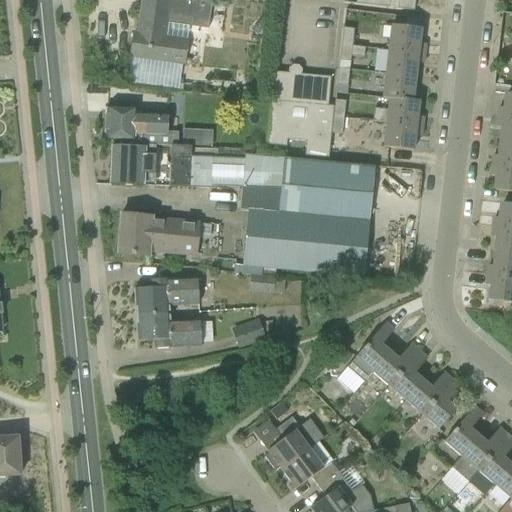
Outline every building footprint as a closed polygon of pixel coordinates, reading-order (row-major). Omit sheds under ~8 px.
[(142,0),(137,35),(134,34),(130,58),(181,65),(185,42),(164,39),(166,25),(207,31),(211,0),(142,0)] [(398,0),(372,0),(372,6),(397,9),(398,0)] [(415,0),(412,0),(398,0),(397,9),(414,11),(415,0)] [(256,37),(267,24),(262,20),(251,32),(256,37)] [(421,30),(401,27),(390,26),(387,50),(424,55),(425,45),(419,45),(421,30)] [(343,29),(341,45),(352,46),(352,40),(354,30),(343,29)] [(341,45),(339,62),(350,63),(351,57),(363,59),(364,49),(351,48),(352,46),(341,45)] [(387,50),(384,75),(415,78),(417,64),(423,65),(424,55),(387,50)] [(328,109),(328,108),(330,78),(300,76),(300,71),(298,68),(293,67),(289,70),(289,74),(273,73),(270,102),(328,109)] [(336,86),(347,87),(349,71),(338,69),(336,86)] [(413,93),(415,78),(384,75),(381,100),(388,100),(418,103),(420,93),(413,93)] [(511,95),(508,95),(506,109),(500,109),(499,118),(511,119),(511,95)] [(417,118),(418,103),(388,100),(387,111),(374,110),(373,123),(385,124),(422,128),(423,118),(417,118)] [(333,108),(328,108),(328,109),(270,102),(266,146),(285,148),(286,141),(306,143),(304,157),(328,160),(328,159),(330,134),(332,118),(333,108)] [(332,118),(343,119),(344,103),(334,102),(334,108),(333,108),(332,118)] [(104,140),(132,142),(132,146),(159,147),(162,147),(162,137),(181,137),(183,118),(168,117),(168,113),(159,112),(106,110),(104,140)] [(343,120),(343,119),(332,118),(330,134),(342,136),(342,134),(343,120)] [(502,143),(511,144),(511,119),(499,118),(498,128),(504,129),(502,143)] [(422,128),(385,124),(382,148),(393,150),(413,152),(415,137),(421,138),(422,128)] [(211,148),(212,132),(198,132),(197,147),(211,148)] [(493,167),(511,168),(511,144),(502,143),(501,157),(494,157),(493,167)] [(131,186),(144,187),(144,186),(154,186),(155,176),(154,176),(155,157),(158,157),(159,147),(132,146),(132,149),(112,148),(110,186),(111,186),(111,185),(131,186)] [(278,213),(280,190),(284,160),(284,159),(248,155),(248,157),(243,157),(243,162),(216,160),(217,152),(191,149),(170,148),(169,188),(211,190),(211,187),(251,189),(249,210),(278,213)] [(217,152),(216,160),(243,162),(243,157),(248,157),(248,155),(249,151),(217,148),(217,152)] [(284,160),(280,190),(278,213),(310,216),(312,195),(305,194),(307,162),(284,160)] [(373,168),(353,166),(307,162),(305,194),(312,195),(310,216),(368,221),(373,168)] [(497,192),(511,193),(511,168),(493,167),(492,176),(498,177),(497,192)] [(511,205),(503,205),(501,219),(495,219),(494,228),(511,230),(511,205)] [(368,221),(310,216),(278,213),(249,210),(244,267),(233,266),(233,276),(250,277),(250,275),(275,277),(275,270),(286,271),(362,279),(368,221)] [(118,255),(138,256),(150,257),(151,253),(196,258),(200,224),(140,217),(120,216),(117,255),(118,255)] [(497,253),(511,254),(511,230),(494,228),(493,238),(499,239),(497,253)] [(511,279),(511,254),(497,253),(496,267),(489,267),(488,277),(511,279)] [(250,275),(250,277),(248,294),(273,296),(275,277),(250,275)] [(511,304),(511,279),(488,277),(487,286),(493,287),(492,302),(511,304)] [(166,283),(166,281),(149,282),(150,290),(134,291),(135,317),(166,315),(166,314),(169,314),(169,308),(166,308),(166,306),(198,305),(197,282),(166,283)] [(265,315),(268,337),(279,335),(278,326),(273,327),(271,314),(265,315)] [(153,350),(173,349),(200,347),(200,322),(169,322),(169,317),(166,317),(166,315),(135,317),(137,343),(153,342),(153,350)] [(257,321),(231,330),(238,350),(264,341),(257,321)] [(346,369),(361,382),(363,383),(371,374),(389,353),(380,346),(393,331),(385,324),(346,369)] [(371,374),(387,389),(418,353),(410,346),(397,361),(389,353),(371,374)] [(342,349),(341,349),(333,358),(342,366),(350,356),(342,349)] [(387,389),(404,403),(422,382),(413,375),(426,360),(418,353),(387,389)] [(404,403),(420,418),(452,381),(443,374),(430,389),(422,382),(404,403)] [(437,432),(442,426),(455,411),(447,403),(460,388),(452,381),(420,418),(421,418),(417,424),(430,435),(435,430),(437,432)] [(473,408),(460,423),(442,444),(459,458),(477,437),(469,430),(482,415),(473,408)] [(274,472),(279,469),(280,471),(317,443),(303,426),(312,419),(305,409),(275,431),(282,441),(267,452),(268,454),(264,458),(274,472)] [(350,430),(356,424),(352,420),(346,426),(350,430)] [(486,445),(477,437),(459,458),(450,469),(467,484),(476,473),(507,437),(499,430),(486,445)] [(476,473),(493,487),(511,466),(502,459),(511,447),(511,440),(507,437),(476,473)] [(0,477),(20,477),(18,438),(0,439),(0,477)] [(333,463),(317,443),(280,471),(295,490),(310,479),(318,488),(337,474),(330,465),(333,463)] [(511,467),(511,466),(493,487),(509,501),(511,498),(511,467)] [(311,511),(345,511),(350,508),(353,511),(372,511),(369,498),(361,487),(353,494),(337,474),(318,488),(325,498),(310,510),(311,511)] [(419,484),(412,476),(406,482),(413,489),(419,484)]
